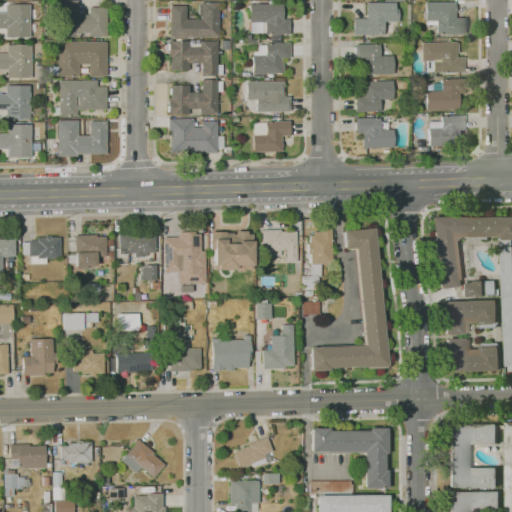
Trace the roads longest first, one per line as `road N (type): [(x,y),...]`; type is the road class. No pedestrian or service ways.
road 1 (secondary): [(511,180),(0,194)]
road 2 (residential): [(511,396),(0,410)]
road 3 (residential): [(403,184),(417,511)]
road 4 (residential): [(136,0),(139,191)]
road 5 (residential): [(321,0),(325,186)]
road 6 (residential): [(497,0),(498,180)]
